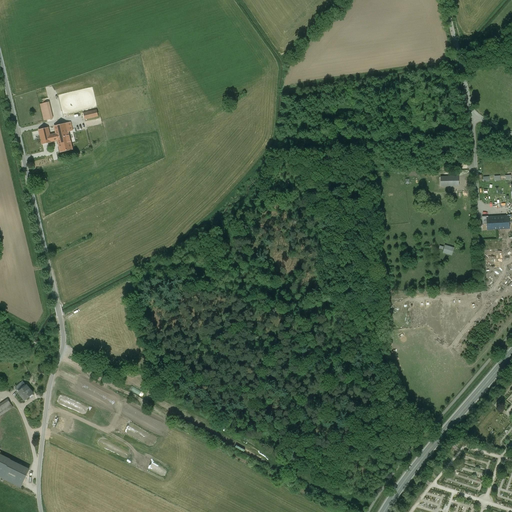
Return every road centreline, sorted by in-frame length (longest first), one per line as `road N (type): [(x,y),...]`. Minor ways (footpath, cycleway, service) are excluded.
road 1 (unclassified): [(41,511),(38,468),(64,343),(0,56)]
road 2 (secondary): [(384,511),(511,351)]
road 3 (unclassified): [(511,134),(474,113),(444,0)]
